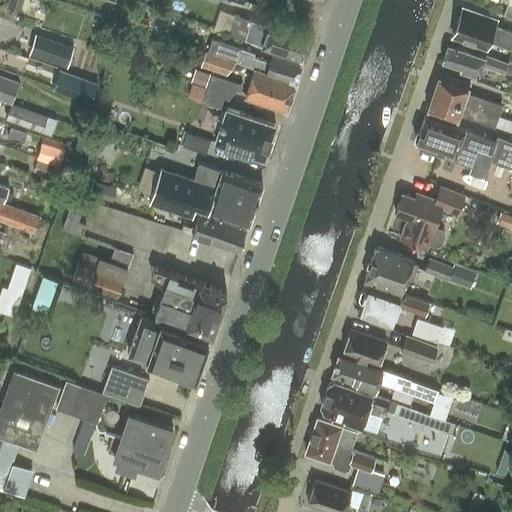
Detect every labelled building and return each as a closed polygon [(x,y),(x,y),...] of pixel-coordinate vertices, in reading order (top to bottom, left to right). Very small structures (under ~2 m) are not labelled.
[(21,10),(24,0),(9,0),(8,6),(21,10)] [(511,48),(511,45),(511,31),(495,25),(496,20),(478,14),(477,18),(461,12),(456,27),(461,29),(458,37),(487,48),(490,41),(511,48)] [(268,26),(241,17),(235,15),(228,34),(302,58),(310,33),(270,21),(268,26)] [(74,46),(36,33),(29,54),(68,66),(74,46)] [(212,38),(207,51),(256,68),(266,71),(296,82),(301,67),(304,68),(305,64),(273,52),(270,62),(253,56),(255,52),(212,38)] [(511,63),(509,62),(509,64),(486,56),(486,58),(448,45),(442,61),(462,68),(460,71),(479,77),(483,65),(511,75),(511,63)] [(227,75),(237,61),(206,50),(201,65),(227,75)] [(86,92),(90,74),(56,67),(53,85),(86,92)] [(256,68),(251,82),(246,96),(287,110),(297,82),(296,82),(266,71),(256,68)] [(211,74),(195,69),(191,81),(207,87),(211,74)] [(440,73),(433,92),(498,115),(502,104),(471,93),(470,96),(466,94),(470,83),(440,73)] [(0,99),(13,104),(20,82),(0,74),(0,99)] [(243,84),(213,74),(207,89),(230,97),(237,90),(241,91),(243,84)] [(227,107),(230,97),(207,89),(203,102),(226,110),(215,142),(265,158),(276,124),(227,107)] [(498,115),(433,92),(427,111),(457,122),(461,111),(465,112),(464,114),(495,125),(498,115)] [(42,131),(47,116),(12,104),(7,119),(42,131)] [(471,165),(477,147),(492,153),(489,160),(511,167),(511,141),(498,137),(497,140),(426,115),(416,142),(454,155),(453,159),(471,165)] [(206,154),(211,140),(188,131),(182,146),(206,154)] [(250,224),(263,184),(199,162),(194,179),(162,168),(150,202),(193,216),(197,206),(250,224)] [(0,200),(4,202),(9,188),(0,184),(0,200)] [(436,226),(443,207),(458,213),(465,194),(441,185),(436,198),(417,191),(416,196),(403,192),(396,212),(408,216),(401,236),(429,246),(430,243),(438,246),(442,244),(446,233),(444,228),(436,226)] [(0,200),(0,219),(36,232),(42,215),(4,202),(0,200)] [(79,222),(85,206),(72,202),(63,228),(83,235),(87,225),(79,222)] [(184,224),(182,230),(240,250),(247,227),(201,211),(195,228),(184,224)] [(497,224),(511,230),(511,229),(511,216),(501,212),(497,224)] [(413,277),(418,263),(413,261),(414,259),(377,245),(365,278),(402,292),(408,276),(413,277)] [(117,300),(133,254),(115,247),(110,261),(83,251),(73,280),(94,287),(92,291),(117,300)] [(454,265),(429,256),(424,270),(472,288),(478,271),(455,262),(454,265)] [(0,312),(15,317),(31,268),(16,263),(8,288),(3,286),(0,294),(0,312)] [(157,311),(156,313),(213,334),(219,316),(227,292),(158,268),(155,276),(167,280),(161,296),(157,294),(152,309),(157,311)] [(426,313),(430,301),(406,293),(405,297),(367,284),(366,286),(361,289),(359,296),(361,301),(358,310),(392,322),(398,303),(426,313)] [(196,377),(209,339),(141,316),(128,353),(196,377)] [(443,326),(417,318),(412,334),(438,342),(443,326)] [(380,364),(388,341),(353,329),(345,352),(380,364)] [(438,346),(406,335),(401,351),(432,362),(438,346)] [(410,380),(411,378),(384,369),(384,370),(339,354),(333,373),(358,381),(357,385),(376,391),(380,380),(434,399),(437,391),(437,390),(410,380)] [(149,379),(112,365),(102,390),(139,404),(149,379)] [(37,449),(60,385),(14,369),(0,409),(0,487),(3,488),(4,486),(15,490),(19,479),(8,475),(19,442),(37,449)] [(56,408),(73,414),(84,386),(67,379),(56,408)] [(363,428),(370,405),(387,411),(390,400),(335,381),(329,384),(322,405),(324,412),(339,417),(340,415),(345,417),(345,418),(346,419),(345,421),(363,428)] [(104,406),(108,395),(84,386),(73,414),(84,418),(91,401),(104,406)] [(437,391),(434,399),(429,413),(445,419),(453,396),(437,391)] [(104,406),(91,401),(84,418),(98,423),(104,406)] [(398,403),(394,415),(432,428),(436,417),(398,403)] [(130,413),(121,438),(165,452),(173,427),(130,413)] [(351,450),(354,442),(358,431),(318,417),(306,452),(334,461),(335,466),(348,470),(351,463),(360,466),(353,483),(379,492),(385,474),(371,469),(375,458),(351,450)] [(165,452),(121,438),(114,436),(108,452),(115,455),(115,456),(119,458),(117,465),(134,470),(136,463),(158,471),(165,452)] [(354,511),(351,507),(347,505),(351,492),(316,480),(308,502),(333,511),(332,511),(354,511)] [(479,511),(485,496),(475,492),(469,507),(479,511)]
